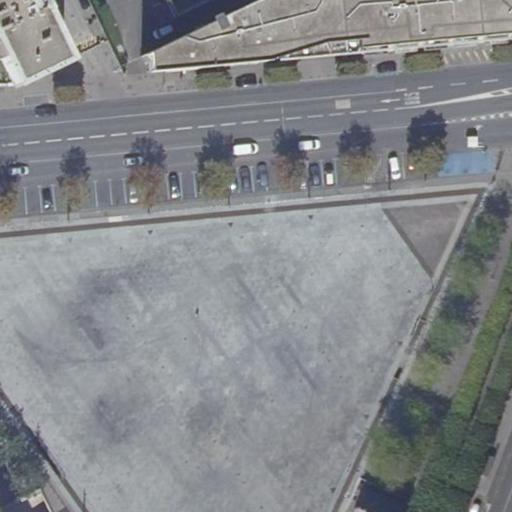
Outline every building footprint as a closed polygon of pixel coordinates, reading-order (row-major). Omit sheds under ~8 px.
[(61,61),(31,0),(0,0),(0,56),(14,85),(61,61)] [(511,0),(259,0),(243,8),(227,15),(227,16),(225,19),(224,22),(225,26),(220,29),(216,21),(146,55),(148,73),(266,62),(325,44),(339,43),(340,55),(389,50),(463,43),(511,38),(511,0)] [(163,0),(172,18),(173,20),(175,19),(174,17),(207,0),(163,0)] [(238,0),(243,8),(259,0),(238,0)] [(354,485),(342,511),(396,511),(400,504),(354,485)]
